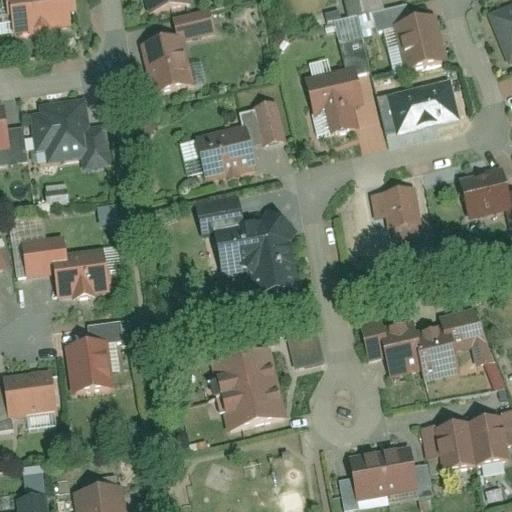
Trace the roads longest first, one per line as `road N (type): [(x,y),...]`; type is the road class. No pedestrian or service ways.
road 1 (residential): [(442,0),(487,129),(472,143),(320,180),(304,200),(347,408)]
road 2 (residential): [(109,0),(115,40),(91,74),(0,86)]
